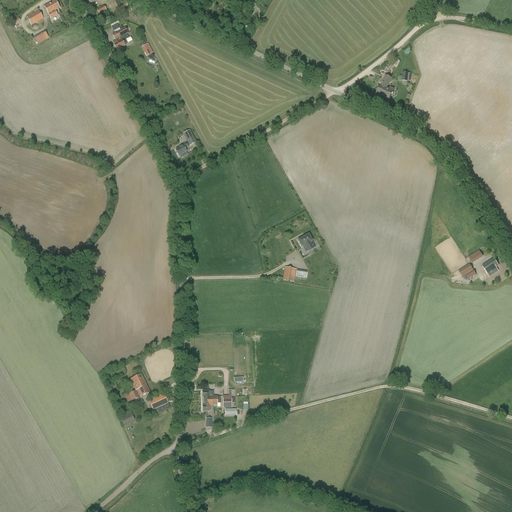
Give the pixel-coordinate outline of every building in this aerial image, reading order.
[(128,6),(126,3),(123,0),(118,0),(115,2),(118,8),(119,11),(128,6)] [(55,1),(44,7),(51,19),(57,16),(54,11),(59,9),(55,1)] [(104,6),(97,10),(100,17),(106,14),(105,11),(106,10),(104,6)] [(34,20),(35,24),(43,19),(39,10),(27,17),(29,23),(34,20)] [(114,45),(117,51),(125,46),(124,45),(128,43),(126,40),(129,38),(127,34),(128,33),(125,27),(112,34),(116,41),(113,43),(114,45)] [(36,36),(39,44),(50,39),(47,31),(36,36)] [(143,47),(148,56),(155,53),(150,43),(143,47)] [(376,94),(382,97),(384,92),(384,91),(385,88),(384,88),(385,86),(388,87),(391,79),(385,76),(380,86),(376,94)] [(384,92),(382,97),(389,100),(393,92),(394,89),(390,87),(389,90),(386,89),(388,87),(385,86),(384,88),(385,88),(384,91),(384,92)] [(193,137),(190,138),(186,140),(190,146),(194,144),(193,144),(196,143),(193,137)] [(188,147),(186,144),(179,147),(180,148),(176,151),(179,156),(186,152),(184,149),(188,147)] [(302,248),(305,253),(315,248),(312,242),(309,235),(296,242),(300,249),(302,248)] [(470,257),(474,264),(485,256),(481,250),(470,257)] [(493,273),(492,271),(493,270),(498,266),(493,259),(482,266),(487,274),(488,276),(493,273)] [(459,272),(463,278),(466,275),(469,279),(476,275),(469,265),(459,272)] [(294,269),(284,268),(282,281),(294,283),(296,270),(294,270),(294,269)] [(297,270),(296,276),(305,278),(306,271),(297,270)] [(125,394),(128,402),(149,393),(141,375),(130,380),(135,391),(129,394),(128,392),(125,394)] [(223,390),(223,395),(236,394),(235,386),(229,386),(229,390),(223,390)] [(203,397),(204,402),(210,402),(210,403),(211,403),(211,397),(209,397),(209,392),(202,392),(202,397),(203,397)] [(153,411),(155,416),(170,409),(168,404),(164,394),(149,401),(153,411)] [(217,397),(211,397),(211,403),(212,403),(212,405),(213,405),(213,406),(217,406),(217,407),(220,407),(220,403),(220,397),(217,397)] [(210,402),(204,402),(204,406),(202,406),(202,412),(210,411),(210,406),(213,406),(213,405),(212,405),(212,403),(211,403),(210,403),(210,402)] [(130,412),(119,417),(123,426),(134,421),(130,412)]
